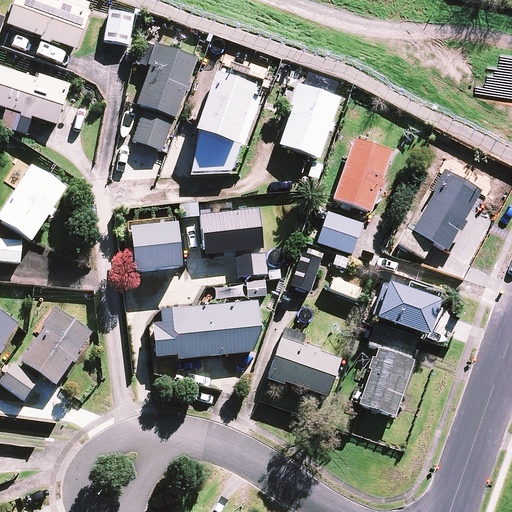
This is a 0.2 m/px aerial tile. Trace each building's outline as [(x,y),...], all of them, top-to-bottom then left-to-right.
[(35,0),(14,0),(5,29),(74,53),(86,18),(35,0)] [(102,45),(127,49),(132,19),(107,14),(102,45)] [(171,122),(174,123),(196,64),(153,49),(145,71),(148,72),(135,108),(135,109),(143,112),(171,122)] [(0,71),(0,110),(55,129),(68,88),(65,87),(37,78),(36,83),(0,71)] [(231,152),(251,96),(212,82),(192,139),(196,140),(231,152)] [(330,128),(338,104),(295,89),(288,110),(290,111),(277,150),(317,163),(326,137),(329,138),(332,129),(330,128)] [(159,155),(171,122),(143,112),(130,145),(159,155)] [(231,152),(196,140),(189,179),(228,178),(237,154),(231,152)] [(389,156),(352,143),(331,203),(368,216),(389,156)] [(0,214),(0,226),(30,246),(31,244),(65,193),(30,169),(0,214)] [(445,255),(479,196),(442,174),(429,196),(432,198),(410,235),(431,247),(445,255)] [(198,220),(203,260),(261,253),(257,214),(198,220)] [(316,246),(349,258),(360,229),(326,217),(316,246)] [(132,279),(178,274),(174,231),(127,236),(132,279)] [(421,264),(431,247),(410,235),(405,232),(395,249),(421,264)] [(0,264),(19,267),(21,245),(0,242),(0,264)] [(288,290),(308,297),(322,257),(306,252),(304,257),(300,256),(288,290)] [(265,279),(263,257),(233,260),(235,282),(265,279)] [(424,342),(436,308),(386,290),(374,324),(424,342)] [(175,360),(176,364),(250,356),(258,340),(254,305),(159,315),(160,327),(150,329),(153,362),(175,360)] [(20,366),(55,389),(90,337),(55,314),(20,366)] [(0,351),(16,328),(0,317),(0,351)] [(376,353),(407,364),(414,342),(373,328),(366,350),(376,353)] [(326,401),(339,364),(318,357),(319,354),(305,349),(304,352),(299,350),(303,338),(283,331),(265,383),(283,389),(284,386),(326,401)] [(393,421),(412,366),(407,364),(376,353),(357,408),(393,421)] [(0,384),(0,388),(22,404),(37,383),(13,366),(0,384)]
